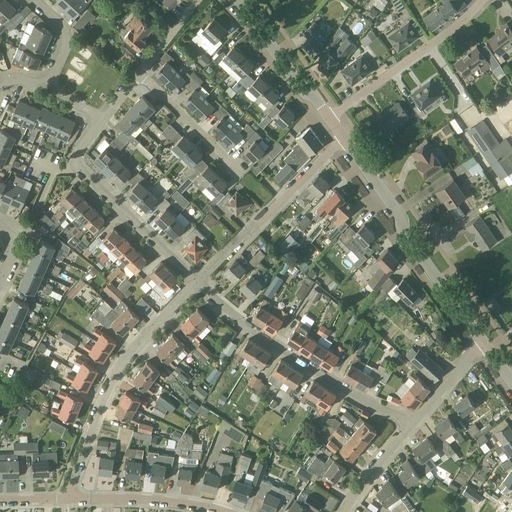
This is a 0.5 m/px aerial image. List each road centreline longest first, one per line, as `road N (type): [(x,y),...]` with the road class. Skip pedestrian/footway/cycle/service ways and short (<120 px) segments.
road 1 (residential): [(412,423),(255,334),(196,280)]
road 2 (residential): [(70,500),(114,373),(196,280)]
road 3 (secondary): [(482,340),(344,145)]
road 4 (residential): [(196,280),(80,168),(81,139),(101,119)]
road 5 (residential): [(344,145),(196,280)]
road 6 (residential): [(324,117),(484,0)]
road 7 (residential): [(221,511),(70,500)]
road 8 (secondary): [(324,117),(232,0)]
road 9 (residential): [(237,168),(139,76)]
